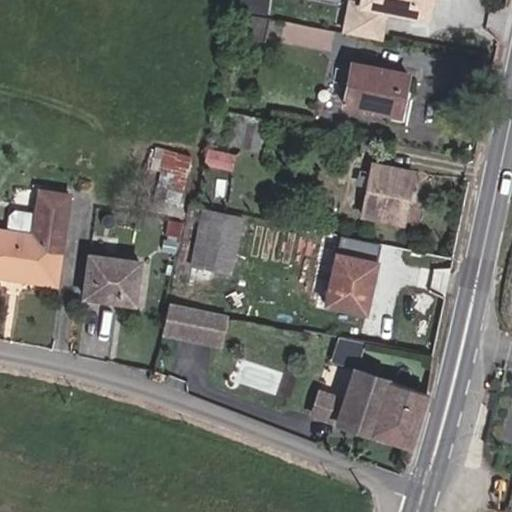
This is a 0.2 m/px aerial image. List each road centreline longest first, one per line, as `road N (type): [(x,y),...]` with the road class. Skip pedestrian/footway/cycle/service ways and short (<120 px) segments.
road 1 (residential): [(420,493),(146,383),(0,353)]
road 2 (primary): [(511,106),(420,493)]
